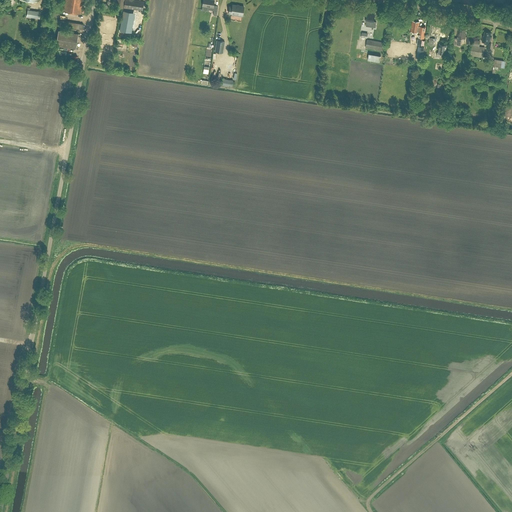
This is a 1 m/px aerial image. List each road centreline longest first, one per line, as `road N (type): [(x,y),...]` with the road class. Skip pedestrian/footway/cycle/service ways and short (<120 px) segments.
road 1 (unclassified): [(94,0),(0,511)]
road 2 (unclassified): [(511,26),(382,0)]
